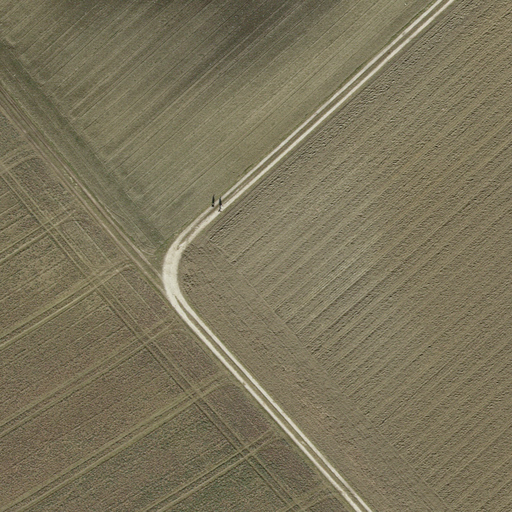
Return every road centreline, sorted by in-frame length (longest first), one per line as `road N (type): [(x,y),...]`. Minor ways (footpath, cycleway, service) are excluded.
road 1 (track): [(165,288),(175,250),(445,0)]
road 2 (track): [(368,511),(165,288)]
road 3 (track): [(0,89),(165,288)]
